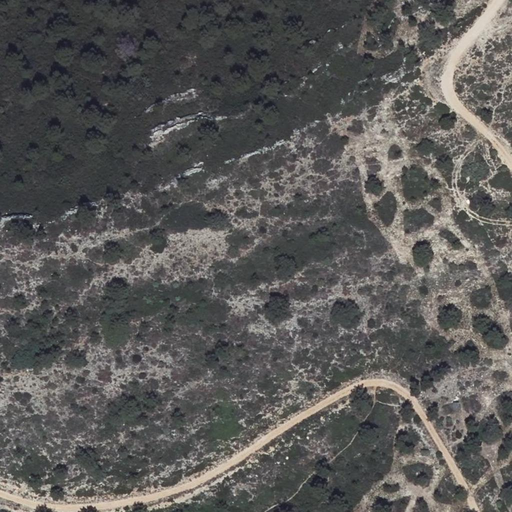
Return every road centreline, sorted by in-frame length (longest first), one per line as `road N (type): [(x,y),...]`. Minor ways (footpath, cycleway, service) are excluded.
road 1 (track): [(0,492),(87,509),(168,491),(373,381),(409,398),(476,511)]
road 2 (track): [(511,160),(452,99),(446,81),(448,66),(499,0)]
